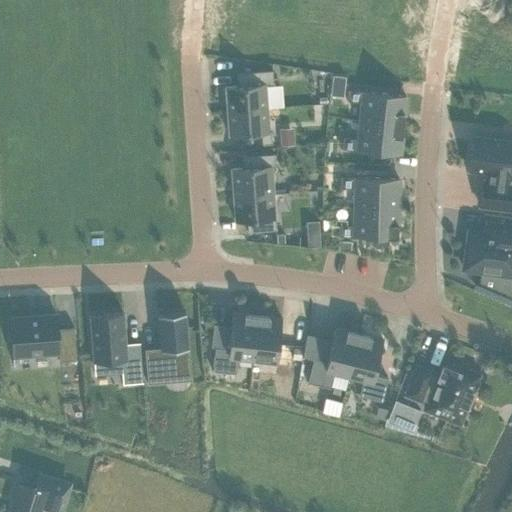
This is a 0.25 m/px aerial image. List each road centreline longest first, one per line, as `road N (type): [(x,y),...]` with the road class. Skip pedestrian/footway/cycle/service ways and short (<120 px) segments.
road 1 (residential): [(423,313),(425,192),(448,0)]
road 2 (residential): [(203,270),(192,0)]
road 3 (residential): [(203,270),(286,279),(423,313)]
road 4 (residential): [(0,280),(203,270)]
